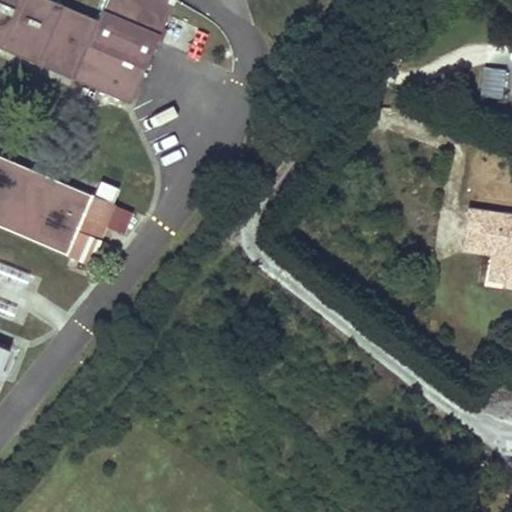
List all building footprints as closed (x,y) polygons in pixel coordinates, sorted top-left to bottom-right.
[(101,0),(94,21),(45,0),(0,0),(0,51),(126,104),(168,2),(163,0),(101,0)] [(483,65),(478,96),(500,99),(505,68),(483,65)] [(103,126),(109,139),(138,126),(133,113),(103,126)] [(91,194),(0,155),(0,229),(88,268),(99,240),(112,209),(88,200),(91,194)] [(121,166),(118,196),(150,200),(154,170),(121,166)] [(511,231),(460,224),(455,259),(489,264),(487,271),(483,270),(480,288),(491,290),(511,292),(511,231)] [(0,271),(27,281),(30,271),(0,260),(0,271)] [(511,292),(491,290),(489,299),(511,302),(511,292)] [(0,376),(13,343),(0,337),(0,376)]
